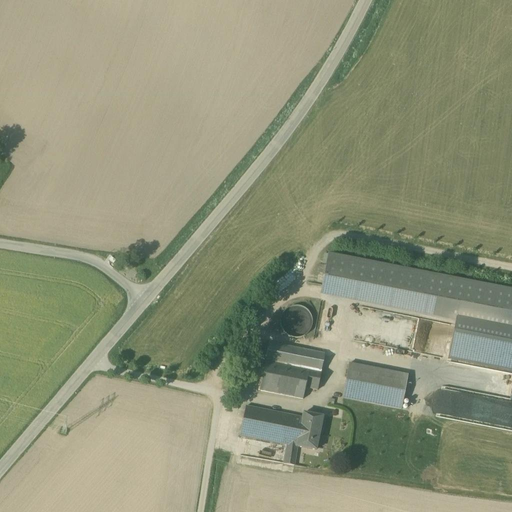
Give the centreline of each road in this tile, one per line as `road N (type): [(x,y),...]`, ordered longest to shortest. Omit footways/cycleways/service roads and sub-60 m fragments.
road 1 (unclassified): [(144,301),(280,140),(365,0)]
road 2 (unclassified): [(200,511),(212,395),(92,364)]
road 3 (unclassified): [(144,301),(96,260),(0,242)]
road 4 (unclassified): [(0,473),(92,364)]
